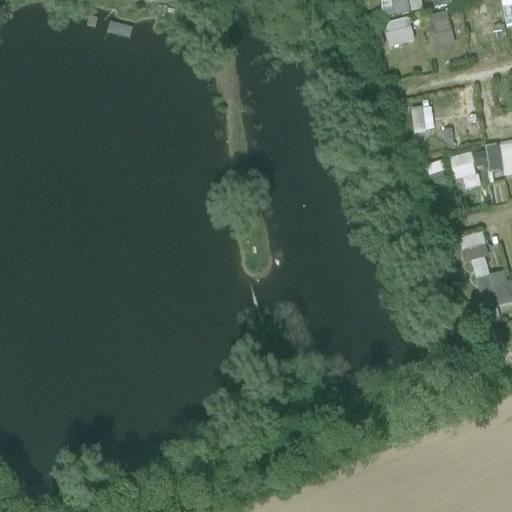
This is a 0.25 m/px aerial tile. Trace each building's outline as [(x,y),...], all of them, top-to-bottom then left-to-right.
[(422,14),(420,0),(379,0),(382,18),(422,14)] [(432,0),(433,8),(446,7),(445,0),(432,0)] [(511,0),(501,0),(505,29),(511,28),(511,0)] [(470,28),(489,25),(486,7),(468,9),(470,28)] [(434,36),(428,36),(429,50),(452,48),(450,14),(432,16),(434,36)] [(388,49),(414,45),(410,21),(384,25),(388,49)] [(499,103),(511,99),(508,87),(495,91),(499,103)] [(495,140),(511,137),(511,114),(492,117),(495,140)] [(456,147),(479,142),(475,119),(451,124),(456,147)] [(511,145),(485,150),(490,179),(511,174),(511,145)] [(475,170),(486,169),(485,153),(473,155),(475,170)] [(470,155),(449,161),(455,183),(476,177),(470,155)] [(461,250),(485,247),(484,235),(460,238),(461,250)] [(510,306),(500,246),(470,251),(480,311),(510,306)]
